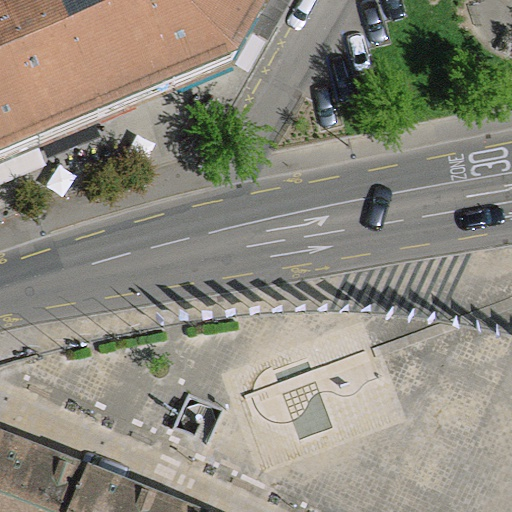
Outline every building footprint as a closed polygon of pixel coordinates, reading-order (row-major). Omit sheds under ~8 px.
[(263,18),(231,0),(0,0),(0,51),(42,148),(238,68),(263,18)] [(231,0),(263,18),(272,0),(231,0)] [(0,165),(42,148),(0,51),(0,165)] [(0,511),(32,511),(52,464),(0,443),(0,511)] [(74,511),(89,478),(52,464),(32,511),(74,511)] [(74,511),(171,511),(89,478),(74,511)]
